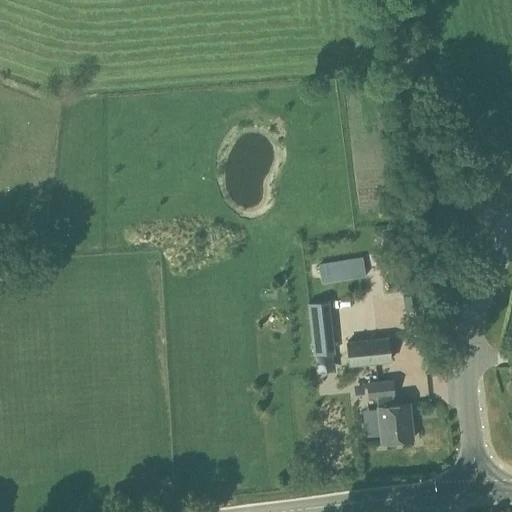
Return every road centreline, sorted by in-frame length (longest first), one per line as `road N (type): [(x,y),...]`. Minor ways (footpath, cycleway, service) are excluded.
road 1 (unclassified): [(474,493),(465,349),(488,276),(511,241)]
road 2 (unclassified): [(474,493),(280,511)]
